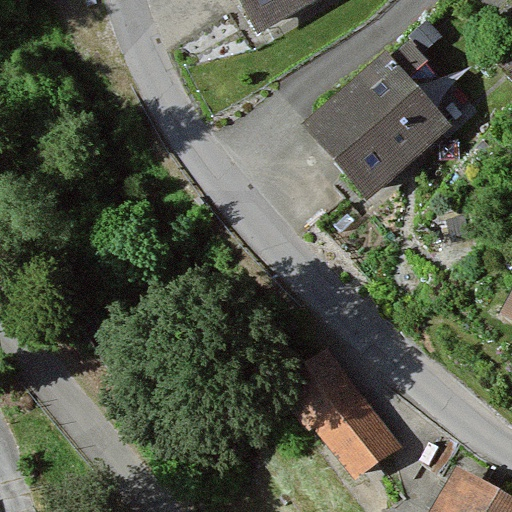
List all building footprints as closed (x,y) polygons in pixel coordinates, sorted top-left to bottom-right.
[(230,0),(255,40),(318,0),(230,0)] [(303,132),(369,206),(446,138),(427,117),(449,98),(410,54),(390,71),(382,62),(303,132)] [(511,307),(503,326),(511,330),(511,307)] [(269,384),(343,487),(391,453),(317,350),(269,384)] [(438,511),(508,511),(453,484),(438,511)]
